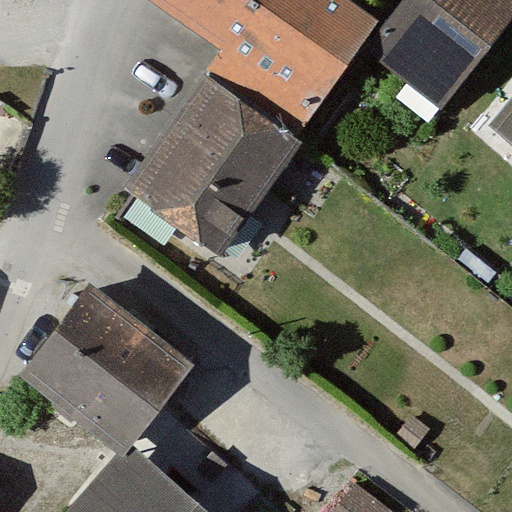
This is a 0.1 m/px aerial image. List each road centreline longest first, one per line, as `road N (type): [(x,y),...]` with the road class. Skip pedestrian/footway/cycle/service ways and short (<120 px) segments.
road 1 (residential): [(38,210),(449,511)]
road 2 (residential): [(38,210),(121,0)]
